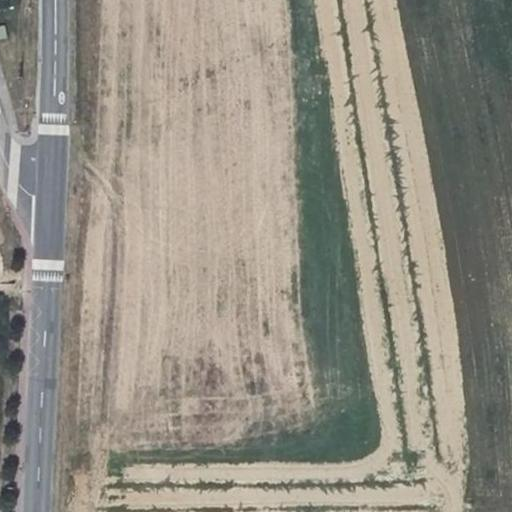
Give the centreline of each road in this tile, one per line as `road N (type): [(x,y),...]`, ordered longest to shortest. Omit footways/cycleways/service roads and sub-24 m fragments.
road 1 (secondary): [(33,511),(39,209)]
road 2 (secondary): [(39,209),(51,0)]
